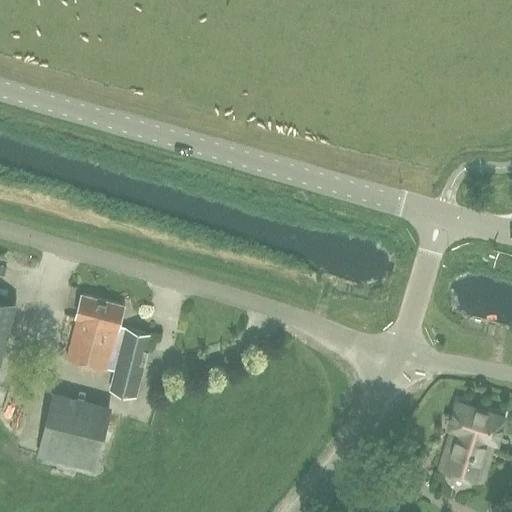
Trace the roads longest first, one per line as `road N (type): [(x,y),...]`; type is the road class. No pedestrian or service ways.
road 1 (tertiary): [(443,214),(0,88)]
road 2 (unclassified): [(392,361),(282,312),(0,230)]
road 3 (tertiary): [(300,511),(360,430),(392,361)]
road 4 (tertiary): [(392,361),(443,214)]
road 5 (unclassified): [(511,376),(392,361)]
